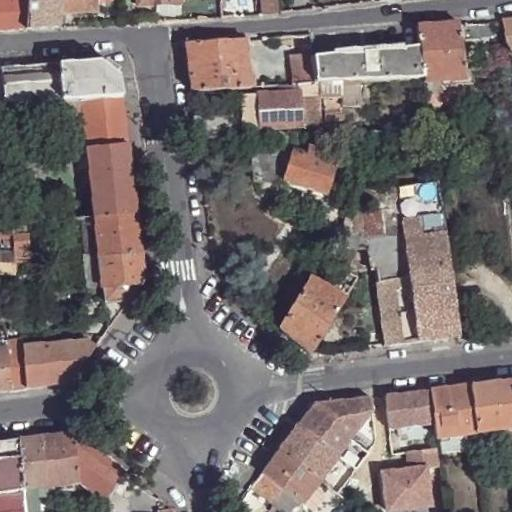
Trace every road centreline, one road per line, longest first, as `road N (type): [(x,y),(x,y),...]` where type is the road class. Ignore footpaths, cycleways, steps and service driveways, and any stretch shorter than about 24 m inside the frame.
road 1 (residential): [(145,35),(511,0)]
road 2 (residential): [(145,35),(184,345)]
road 3 (residential): [(237,387),(511,356)]
road 4 (residential): [(0,44),(145,35)]
road 5 (residential): [(0,416),(140,399)]
